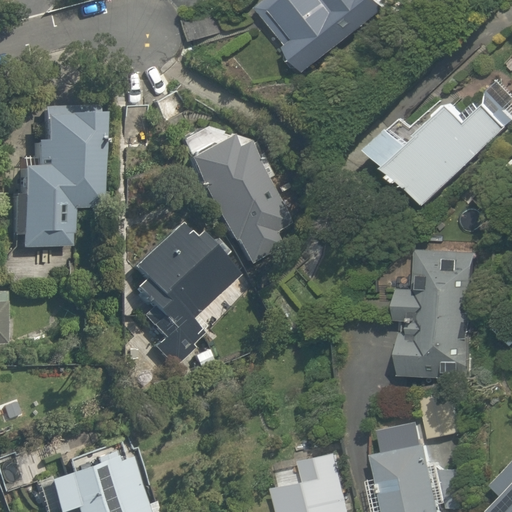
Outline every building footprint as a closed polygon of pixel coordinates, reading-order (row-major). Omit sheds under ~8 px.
[(285,47),(281,51),(303,79),(389,9),(381,0),(263,0),(254,8),(285,47)] [(421,132),(406,116),(372,149),(427,206),(510,125),(488,103),(471,120),(453,101),(421,132)] [(69,246),(67,210),(99,209),(95,107),(33,110),(35,168),(15,169),(16,212),(18,248),(69,246)] [(233,240),(245,261),(276,243),(270,233),(291,221),(231,115),(171,149),(225,244),(233,240)] [(197,222),(191,229),(178,216),(140,254),(126,268),(137,279),(125,291),(140,306),(124,322),(154,353),(170,369),(212,328),(196,311),(235,274),(222,261),(229,254),(197,222)] [(405,322),(403,381),(467,382),(471,250),(416,248),(415,287),(397,287),(396,322),(405,322)] [(418,396),(429,442),(464,434),(453,387),(418,396)] [(372,460),(382,511),(439,511),(426,448),(419,450),(414,429),(386,435),(391,456),(372,460)] [(156,511),(153,502),(146,505),(127,451),(42,481),(52,511),(65,511),(72,510),(72,511),(156,511)] [(305,483),(278,488),(281,511),(354,511),(344,453),(301,461),(305,483)] [(511,511),(511,466),(496,485),(506,495),(491,511),(511,511)]
